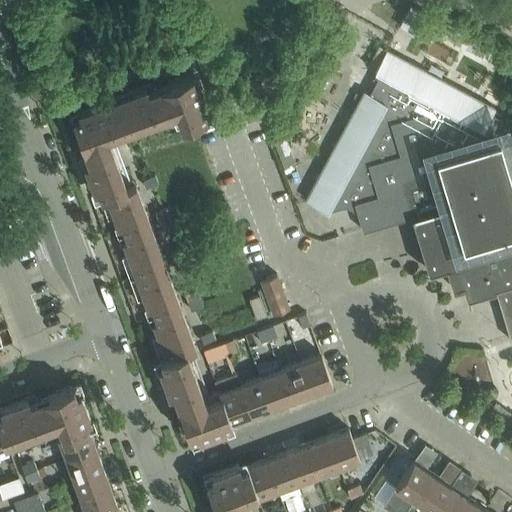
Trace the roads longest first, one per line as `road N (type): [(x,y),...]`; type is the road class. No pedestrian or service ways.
road 1 (residential): [(358,313),(315,289),(288,260),(228,105)]
road 2 (residential): [(153,471),(355,398),(369,373)]
road 3 (tertiary): [(105,335),(36,150)]
road 4 (residential): [(394,378),(403,412),(511,482)]
road 5 (residential): [(358,313),(374,300),(399,297),(423,312),(431,345),(418,368),(394,378)]
road 6 (tertiary): [(153,471),(105,335)]
